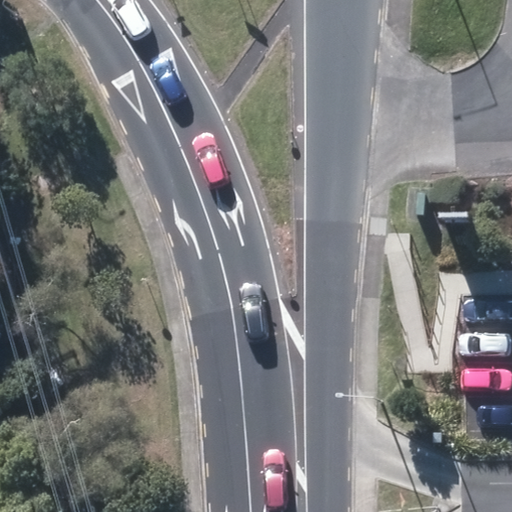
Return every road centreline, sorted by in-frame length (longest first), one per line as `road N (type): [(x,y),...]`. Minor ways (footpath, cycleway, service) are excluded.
road 1 (secondary): [(273,511),(209,214),(145,73),(98,0)]
road 2 (secondary): [(340,0),(315,511)]
